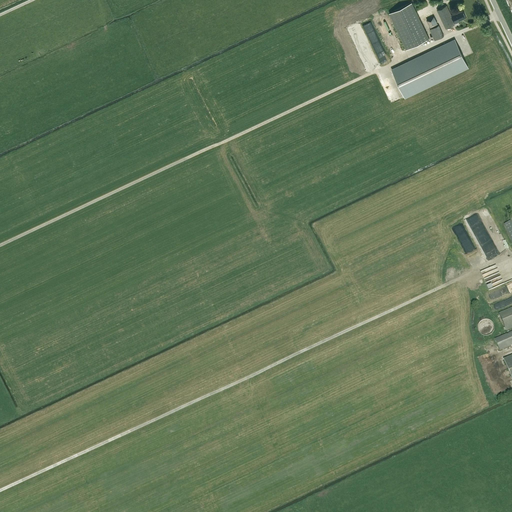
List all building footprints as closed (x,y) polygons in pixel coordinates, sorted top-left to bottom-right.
[(406,49),(429,38),(412,2),(389,13),(406,49)] [(458,22),(466,18),(463,11),(459,12),(454,14),(455,15),(452,17),(446,5),(437,10),(446,28),(455,24),(454,21),(457,20),(458,22)] [(435,42),(442,38),(436,26),(438,25),(434,17),(425,21),(435,42)] [(455,39),(392,70),(405,97),(468,67),(455,39)] [(271,119),(246,131),(247,133),(253,130),(253,129),(255,128),(256,129),(272,121),(271,119)] [(490,269),(476,275),(484,293),(498,287),(490,269)] [(511,287),(489,295),(491,300),(511,292),(511,287)] [(491,305),(494,311),(510,304),(507,298),(491,305)] [(506,331),(511,327),(511,307),(499,313),(506,331)] [(500,351),(511,345),(511,332),(495,340),(500,351)]
